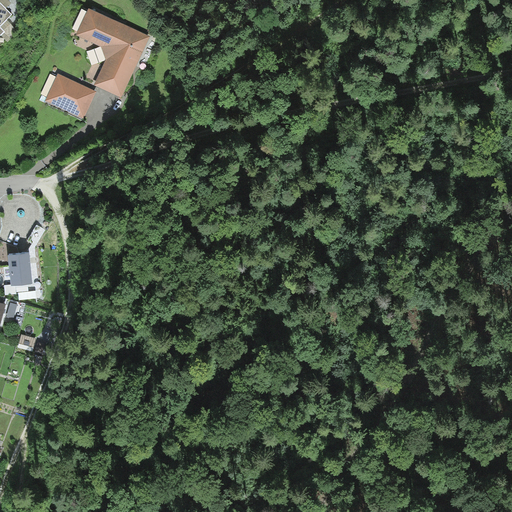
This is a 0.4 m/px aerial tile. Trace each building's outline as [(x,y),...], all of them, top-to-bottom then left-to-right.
[(0,36),(5,32),(0,27),(13,15),(0,2),(0,36)] [(151,37),(89,9),(77,36),(100,47),(107,60),(95,85),(123,98),(136,70),(151,37)] [(59,74),(46,101),(83,119),(96,92),(59,74)] [(45,230),(37,225),(28,241),(36,244),(45,230)] [(29,253),(8,255),(11,285),(32,283),(30,258),(29,253)] [(35,350),(37,336),(23,334),(21,348),(35,350)]
